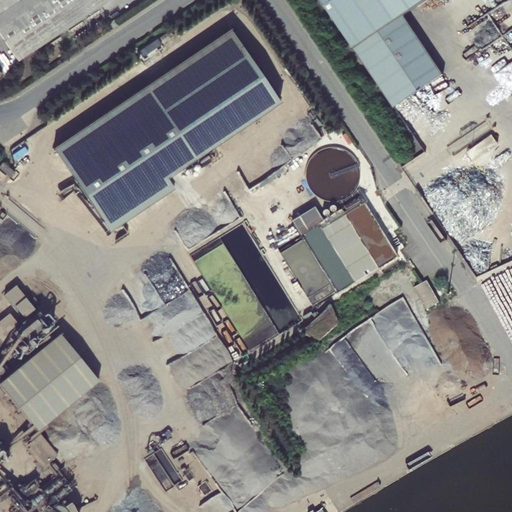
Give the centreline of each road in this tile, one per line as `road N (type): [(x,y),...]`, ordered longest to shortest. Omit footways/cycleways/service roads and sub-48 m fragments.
road 1 (unclassified): [(179,0),(0,112)]
road 2 (unknown): [(479,126),(436,33),(442,15),(466,0)]
